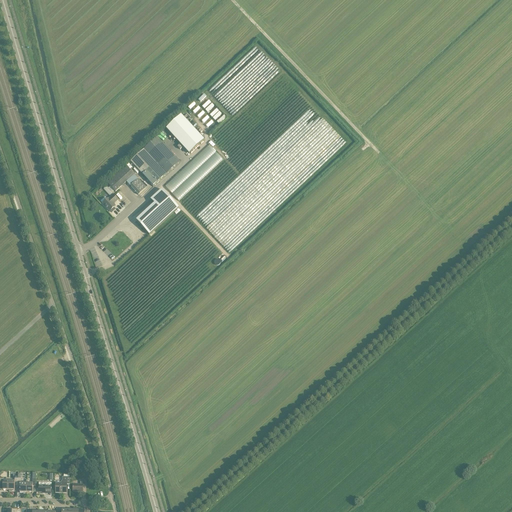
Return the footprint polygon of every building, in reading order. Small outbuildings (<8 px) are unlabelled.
[(166,129),(189,154),(204,140),(181,115),(166,129)] [(157,137),(131,162),(153,187),(180,162),(157,137)] [(209,145),(165,186),(179,201),(223,160),(209,145)] [(122,166),(123,168),(107,183),(115,192),(126,182),(134,175),(124,164),(122,166)] [(134,175),(126,182),(130,186),(138,179),(134,175)] [(138,195),(146,188),(138,179),(130,186),(138,195)] [(107,186),(104,189),(110,196),(113,193),(107,186)] [(154,204),(136,221),(149,235),(178,208),(161,189),(150,199),(154,204)] [(110,211),(112,213),(116,210),(114,208),(115,206),(113,204),(118,200),(113,195),(109,199),(108,199),(103,204),(110,212),(110,211)] [(64,475),(64,477),(63,477),(63,479),(64,480),(60,483),(56,483),(56,493),(67,493),(67,484),(70,484),(70,475),(64,475)] [(3,478),(0,478),(0,485),(3,485),(3,490),(9,490),(9,481),(9,478),(6,478),(6,481),(3,481),(3,478)] [(33,483),(27,483),(27,492),(33,492),(33,486),(36,486),(36,479),(33,478),(33,483)] [(15,481),(9,481),(9,490),(11,490),(12,491),(13,491),(14,490),(14,486),(18,486),(18,479),(15,479),(15,481)] [(18,479),(18,486),(21,486),(21,492),(27,492),(27,483),(21,483),(21,479),(18,479)] [(86,488),(86,482),(81,482),(81,485),(73,484),(73,491),(83,491),(83,488),(86,488)] [(39,483),(39,486),(39,492),(42,492),(42,494),(51,494),(52,483),(49,483),(39,483)]
